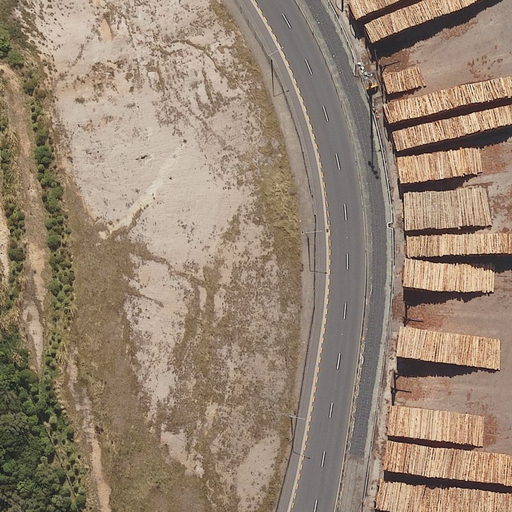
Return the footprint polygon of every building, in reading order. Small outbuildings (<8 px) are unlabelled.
[(246,0),(266,29),(276,22),(261,0),(246,0)] [(267,31),(279,58),(291,53),(279,26),(267,31)] [(279,58),(299,115),(310,111),(291,54),(279,58)] [(299,115),(307,144),(319,141),(311,112),(299,115)] [(308,145),(314,174),(327,172),(320,142),(308,145)] [(314,174),(318,204),(331,202),(326,173),(314,174)] [(318,205),(321,235),(333,234),(330,204),(318,205)]
